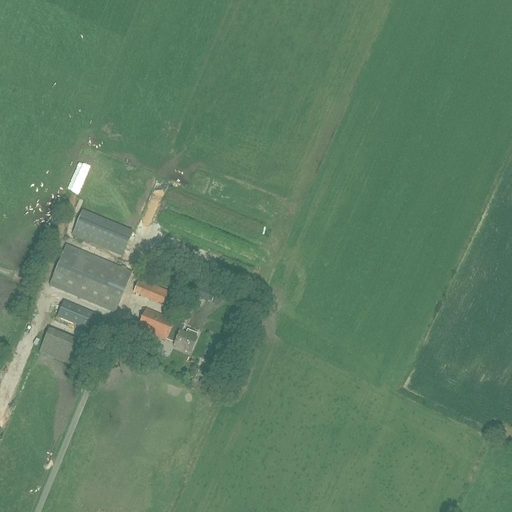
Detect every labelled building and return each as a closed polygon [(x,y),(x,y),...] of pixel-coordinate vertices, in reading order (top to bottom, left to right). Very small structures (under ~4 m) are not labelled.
[(132,232),(82,211),(74,232),(124,252),(132,232)] [(239,254),(244,241),(191,222),(187,235),(239,254)] [(115,313),(131,273),(66,246),(50,286),(115,313)] [(161,285),(179,293),(180,290),(209,301),(215,288),(168,270),(161,285)] [(163,306),(169,293),(138,280),(132,293),(163,306)] [(64,302),(57,318),(101,335),(107,320),(64,302)] [(187,331),(185,335),(182,333),(185,326),(146,309),(137,330),(166,342),(167,340),(175,343),(173,347),(190,354),(196,339),(197,335),(187,331)] [(45,336),(39,352),(81,370),(88,354),(45,336)]
